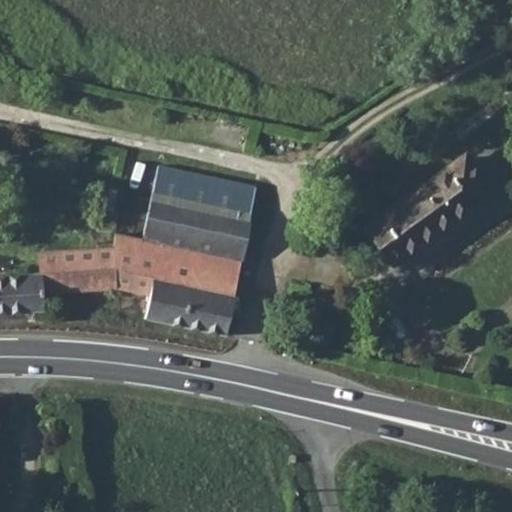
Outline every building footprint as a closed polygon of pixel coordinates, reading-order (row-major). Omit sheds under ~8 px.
[(468,163),(368,234),(393,269),(493,197),(468,163)] [(161,170),(144,243),(144,244),(202,257),(202,258),(243,267),(259,192),(161,170)] [(118,237),(116,252),(119,291),(153,298),(147,320),(229,336),(243,267),(202,258),(202,257),(144,244),(144,243),(118,237)] [(42,276),(0,278),(0,314),(46,312),(46,295),(119,291),(116,252),(41,256),(42,276)] [(0,429),(0,452),(10,452),(10,430),(0,429)]
